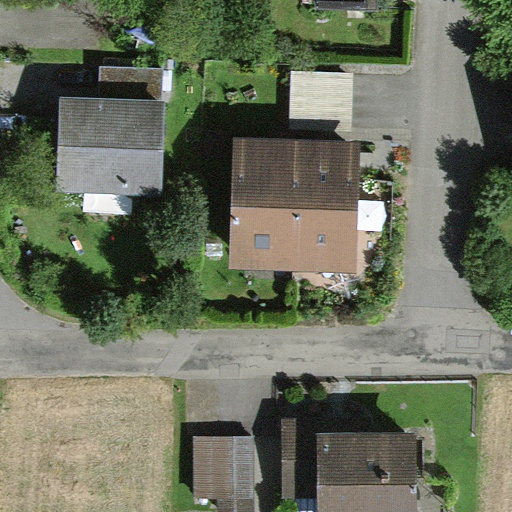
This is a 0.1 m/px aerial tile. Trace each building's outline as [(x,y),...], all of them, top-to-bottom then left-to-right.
[(295,130),(360,131),(360,70),(296,70),(295,130)] [(60,105),(56,198),(158,201),(162,79),(104,77),(103,107),(60,105)] [(235,147),(228,265),(348,272),(355,154),(235,147)] [(404,511),(406,433),(353,432),(353,414),(299,414),(299,511),(404,511)] [(203,435),(203,493),(241,493),(241,435),(203,435)]
